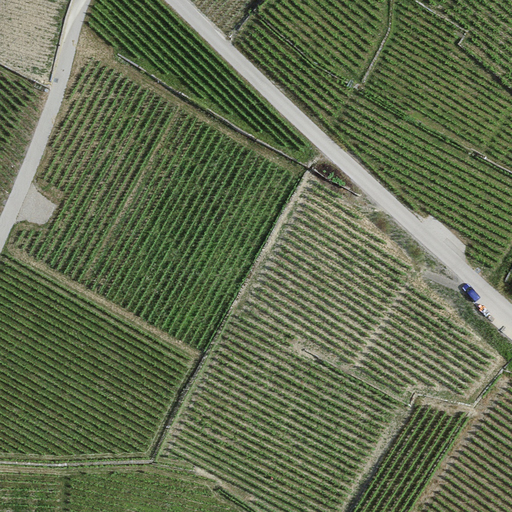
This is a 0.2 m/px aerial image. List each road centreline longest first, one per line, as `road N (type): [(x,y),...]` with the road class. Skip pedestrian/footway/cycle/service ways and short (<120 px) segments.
road 1 (track): [(169,0),(511,315)]
road 2 (track): [(86,0),(61,92),(0,242)]
